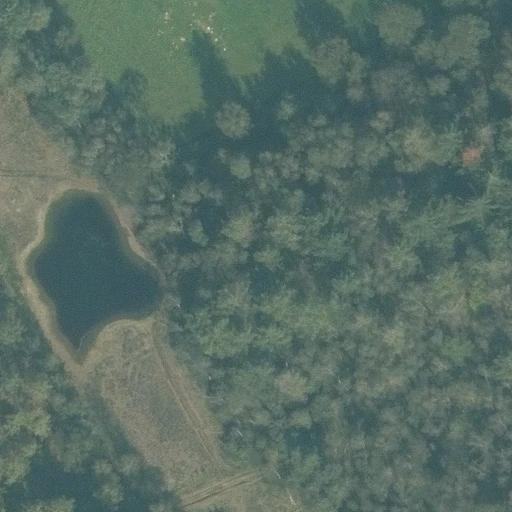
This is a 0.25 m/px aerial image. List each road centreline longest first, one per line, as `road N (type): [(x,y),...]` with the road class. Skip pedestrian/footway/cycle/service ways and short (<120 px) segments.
road 1 (track): [(511,364),(159,511)]
road 2 (track): [(153,511),(0,256)]
